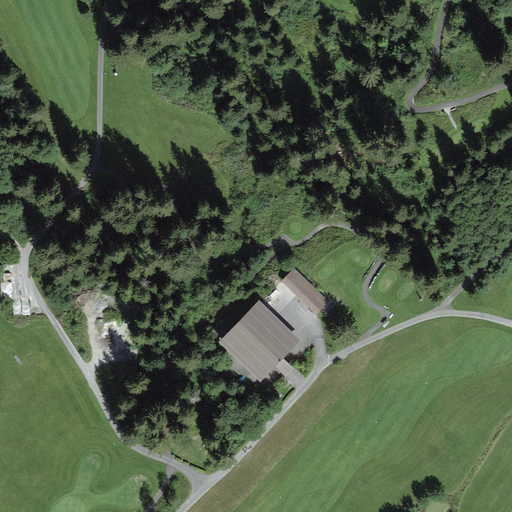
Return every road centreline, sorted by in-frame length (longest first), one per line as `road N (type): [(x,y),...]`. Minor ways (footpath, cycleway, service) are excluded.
road 1 (track): [(204,487),(121,437),(25,266),(28,250),(76,197),(97,156),(109,0)]
road 2 (track): [(511,324),(425,316),(336,356),(204,487)]
road 3 (track): [(511,83),(413,108),(410,98),(434,66),(448,0)]
